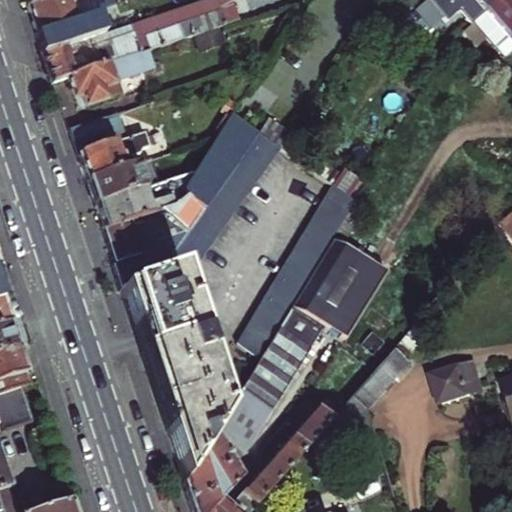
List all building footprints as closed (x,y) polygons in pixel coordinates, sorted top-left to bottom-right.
[(22,0),(25,8),(49,0),(22,0)] [(49,0),(25,8),(33,32),(40,55),(104,34),(92,0),(49,0)] [(208,0),(104,34),(40,55),(45,69),(50,84),(65,79),(146,53),(195,37),(215,30),(238,23),(231,0),(208,0)] [(439,0),(443,3),(445,1),(468,29),(473,25),(501,0),(439,0)] [(501,0),(473,25),(468,29),(460,34),(474,50),(486,40),(502,59),(511,50),(511,4),(508,0),(501,0)] [(221,46),(215,30),(195,37),(200,53),(221,46)] [(152,69),(146,53),(65,79),(68,89),(71,99),(80,96),(84,107),(119,96),(115,82),(152,69)] [(113,116),(65,131),(69,144),(74,156),(121,141),(113,116)] [(185,199),(202,212),(256,135),(229,118),(182,192),(185,199)] [(287,134),(266,119),(256,135),(277,149),(287,134)] [(121,141),(74,156),(78,170),(82,184),(131,167),(128,160),(136,157),(138,151),(146,148),(141,134),(121,141)] [(277,149),(256,135),(202,212),(186,234),(178,245),(172,253),(193,268),(277,149)] [(131,167),(82,184),(87,196),(91,208),(141,192),(132,167),(131,167)] [(233,345),(257,360),(288,308),(328,243),(353,202),(330,186),(233,345)] [(95,220),(98,233),(158,214),(174,209),(170,197),(145,205),(141,192),(91,208),(95,220)] [(158,214),(98,233),(104,249),(110,266),(108,267),(116,293),(118,293),(120,292),(178,273),(171,254),(172,253),(178,245),(173,241),(167,249),(157,253),(150,233),(164,228),(163,225),(167,220),(186,234),(202,212),(185,199),(174,209),(158,214)] [(511,219),(499,230),(511,245),(511,219)] [(186,234),(167,220),(163,225),(164,228),(150,233),(157,253),(167,249),(173,241),(178,245),(186,234)] [(328,243),(288,308),(320,327),(337,338),(380,274),(328,243)] [(178,273),(120,292),(133,331),(136,341),(140,352),(183,483),(212,434),(215,429),(224,414),(197,333),(190,312),(178,273)] [(0,327),(9,324),(2,301),(0,301),(0,327)] [(257,360),(224,414),(215,429),(248,449),(320,327),(288,308),(257,360)] [(0,353),(17,348),(9,324),(0,327),(0,353)] [(0,395),(20,389),(30,385),(17,348),(0,353),(0,395)] [(411,367),(392,350),(350,398),(364,411),(379,394),(394,378),(397,382),(411,367)] [(473,366),(431,380),(439,406),(481,392),(473,366)] [(511,427),(511,381),(500,385),(508,409),(511,408),(511,411),(511,418),(509,419),(511,427)] [(31,422),(20,389),(0,395),(0,423),(3,432),(31,422)] [(350,398),(329,422),(308,446),(314,444),(318,454),(372,436),(364,411),(350,398)] [(312,407),(287,435),(304,450),(308,446),(329,422),(320,414),(312,407)] [(206,511),(218,499),(231,484),(238,476),(212,434),(183,483),(181,485),(188,505),(190,511),(206,511)] [(274,449),(262,464),(279,479),(304,450),(287,435),(274,449)] [(18,511),(0,459),(0,511),(18,511)] [(250,477),(238,490),(255,505),(279,479),(262,464),(250,477)] [(218,499),(206,511),(249,511),(255,505),(238,490),(225,506),(218,499)]
